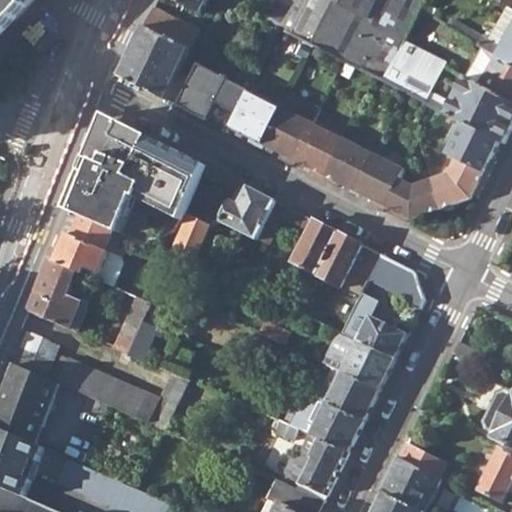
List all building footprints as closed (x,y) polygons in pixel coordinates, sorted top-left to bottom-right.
[(0,0),(0,37),(30,5),(25,0),(0,0)] [(175,0),(202,15),(209,0),(175,0)] [(276,0),(266,16),(279,25),(292,5),(285,0),(276,0)] [(295,0),(292,5),(279,25),(278,28),(384,82),(406,40),(426,0),(295,0)] [(145,28),(193,50),(201,33),(155,8),(145,28)] [(121,77),(167,101),(193,50),(145,28),(121,77)] [(497,57),(511,66),(511,29),(502,46),(485,36),(482,41),(478,38),(478,36),(466,28),(462,35),(481,47),(494,55),(497,57)] [(432,96),(442,78),(420,66),(427,54),(406,40),(384,82),(405,93),(442,111),(446,103),(432,96)] [(481,87),(511,103),(511,66),(497,57),(494,55),(481,47),(472,66),(486,73),(480,86),(481,87)] [(447,67),(427,54),(420,66),(442,78),(447,67)] [(200,66),(180,108),(209,122),(218,104),(240,115),(250,93),(229,80),(231,77),(222,73),(221,77),(200,66)] [(472,66),(466,79),(480,86),(486,73),(472,66)] [(501,143),(505,144),(511,129),(511,103),(481,87),(480,86),(466,79),(449,115),(463,123),(501,143)] [(236,131),(254,95),(250,93),(240,115),(233,129),(236,131)] [(268,147),(284,109),(257,97),(254,95),(236,131),(253,140),(252,144),(266,151),(268,147)] [(284,109),(268,147),(284,155),(282,159),(297,167),(299,163),(316,125),(322,110),(291,95),(284,109)] [(137,183),(141,175),(158,141),(108,115),(90,159),(137,183)] [(501,143),(463,123),(447,155),(456,160),(489,177),(496,163),(491,160),(501,143)] [(315,175),(328,182),(347,140),(316,125),(299,163),(317,172),(315,175)] [(343,185),(359,193),(376,155),(347,140),(328,182),(342,189),(343,185)] [(141,175),(146,177),(154,161),(163,144),(158,141),(141,175)] [(156,192),(182,205),(187,193),(191,195),(206,165),(163,144),(154,161),(168,168),(160,184),(156,192)] [(375,205),(387,212),(402,180),(407,169),(376,155),(359,193),(377,201),(375,205)] [(489,177),(456,160),(450,174),(432,180),(441,209),(474,198),(477,187),(482,190),(489,177)] [(146,177),(160,184),(168,168),(154,161),(146,177)] [(387,212),(400,219),(402,214),(412,218),(441,209),(432,180),(416,187),(402,180),(387,212)] [(242,184),(233,201),(241,205),(249,187),(242,184)] [(278,201),(249,187),(241,205),(233,201),(230,206),(227,204),(221,214),(225,216),(223,222),(259,240),(260,238),(278,201)] [(478,199),(482,190),(477,187),(474,198),(478,199)] [(194,196),(191,195),(187,193),(182,205),(187,208),(194,196)] [(260,238),(269,243),(276,229),(279,231),(291,208),(278,201),(260,238)] [(410,223),(412,218),(402,214),(400,219),(410,223)] [(295,265),(308,271),(320,277),(341,234),(305,215),(300,223),(304,225),(297,241),(304,245),(295,265)] [(68,235),(58,262),(79,273),(85,275),(113,286),(123,263),(120,258),(105,251),(113,232),(81,218),(73,237),(68,235)] [(175,254),(194,263),(211,227),(191,218),(175,254)] [(341,234),(320,277),(342,288),(349,274),(369,284),(384,255),(341,234)] [(369,284),(364,294),(371,297),(374,299),(380,285),(422,306),(425,299),(418,272),(384,255),(369,284)] [(28,312),(72,330),(83,304),(69,298),(79,273),(58,262),(49,259),(28,312)] [(161,286),(176,293),(184,274),(169,268),(161,286)] [(301,314),(320,277),(308,271),(291,309),(301,314)] [(364,294),(369,284),(349,274),(342,288),(362,298),(364,294)] [(150,312),(164,318),(176,293),(161,286),(152,306),(150,312)] [(366,309),(371,297),(364,294),(362,298),(359,305),(366,309)] [(338,332),(344,334),(349,324),(350,323),(321,309),(316,321),(338,332)] [(364,332),(349,324),(344,334),(396,358),(408,335),(372,317),(364,332)] [(17,366),(46,379),(60,348),(21,330),(7,362),(17,366)] [(130,356),(144,362),(156,336),(142,330),(130,356)] [(269,337),(296,350),(299,343),(272,330),(269,337)] [(344,334),(338,332),(324,363),(345,372),(381,390),(396,358),(344,334)] [(72,355),(60,384),(63,386),(149,422),(162,393),(72,355)] [(0,406),(0,427),(39,444),(63,386),(60,384),(46,379),(17,366),(0,406)] [(326,381),(317,399),(365,422),(381,390),(345,372),(338,387),(326,381)] [(149,422),(167,429),(182,396),(166,389),(164,395),(162,393),(149,422)] [(505,442),(511,445),(511,394),(506,391),(499,394),(485,421),(486,429),(497,434),(495,438),(505,442)] [(304,394),(290,425),(299,429),(309,434),(319,438),(320,439),(350,452),(365,422),(317,399),(304,394)] [(295,440),(299,429),(290,425),(281,422),(277,432),(295,440)] [(0,427),(0,487),(26,498),(47,448),(39,444),(0,427)] [(167,429),(144,477),(155,482),(178,434),(167,429)] [(309,434),(300,454),(310,458),(319,438),(309,434)] [(319,438),(310,458),(300,454),(292,457),(285,471),(288,478),(328,496),(350,452),(320,439),(319,438)] [(511,445),(505,442),(501,449),(511,454),(511,445)] [(401,460),(442,480),(450,465),(409,445),(401,460)] [(481,491),(504,503),(511,486),(511,454),(501,449),(481,491)] [(57,482),(125,511),(173,511),(176,504),(153,495),(139,488),(69,457),(57,482)] [(385,494),(420,511),(427,511),(443,481),(442,480),(401,460),(385,494)] [(139,488),(153,495),(159,483),(155,482),(144,477),(139,488)] [(320,511),(326,501),(280,480),(270,499),(282,504),(277,511),(320,511)] [(0,511),(57,511),(26,498),(0,487),(0,511)] [(420,511),(385,494),(375,511),(420,511)]
